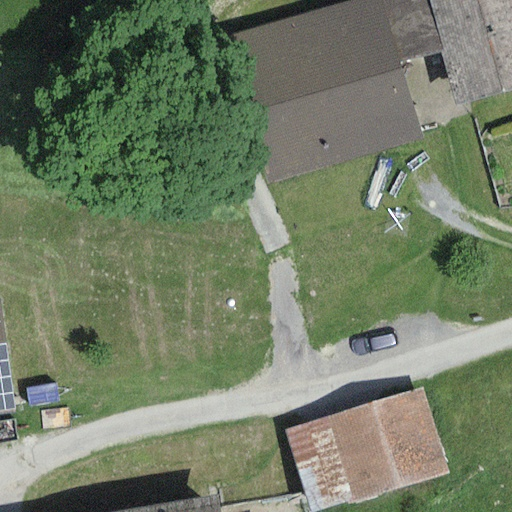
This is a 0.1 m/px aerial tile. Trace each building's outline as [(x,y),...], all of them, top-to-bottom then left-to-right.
[(387,0),(376,0),(226,42),(267,185),(427,140),(405,63),(387,0)] [(511,0),(387,0),(405,63),(439,53),(454,107),(511,91),(511,0)] [(3,299),(0,299),(0,416),(19,414),(3,299)] [(423,389),(285,430),(309,511),(319,511),(448,474),(423,389)] [(220,511),(218,497),(123,511),(220,511)]
